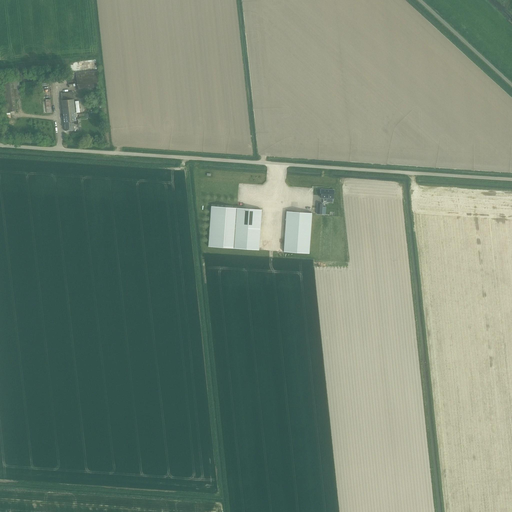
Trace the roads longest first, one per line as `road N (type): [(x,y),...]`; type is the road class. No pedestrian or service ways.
road 1 (unclassified): [(511,179),(0,145)]
road 2 (track): [(228,497),(195,158)]
road 3 (unclassified): [(511,85),(418,0)]
